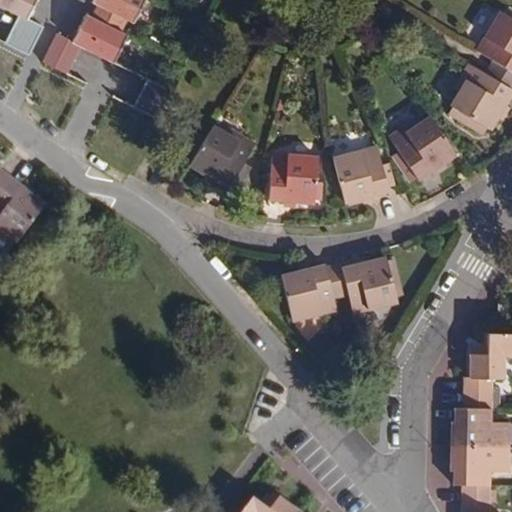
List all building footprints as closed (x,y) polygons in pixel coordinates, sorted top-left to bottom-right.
[(12,32),(33,43),(40,28),(28,22),(38,0),(0,0),(0,7),(19,17),(12,32)] [(101,9),(95,23),(119,36),(126,21),(135,25),(147,0),(95,0),(93,5),(101,9)] [(511,21),(507,18),(502,15),(478,53),(493,63),(511,74),(511,21)] [(54,53),(75,64),(82,49),(115,65),(128,40),(119,36),(95,23),(86,19),(73,45),(61,38),(54,53)] [(33,43),(12,32),(5,47),(26,57),(33,43)] [(75,64),(54,53),(46,69),(68,79),(75,64)] [(511,74),(493,63),(486,77),(508,90),(511,83),(511,74)] [(486,77),(470,67),(462,79),(467,82),(460,93),(450,108),(455,111),(469,120),(465,126),(479,135),(483,128),(489,131),(511,93),(511,92),(508,90),(486,77)] [(462,79),(455,90),(460,93),(467,82),(462,79)] [(146,80),(139,95),(161,107),(168,92),(146,80)] [(132,111),(153,121),(161,107),(139,95),(132,111)] [(450,117),(465,126),(469,120),(455,111),(450,117)] [(455,155),(428,117),(415,126),(404,134),(401,130),(388,139),(397,151),(403,160),(398,163),(397,164),(410,180),(415,176),(418,180),(455,155)] [(401,130),(404,134),(415,126),(412,121),(401,130)] [(233,135),(218,126),(192,172),(231,195),(233,191),(238,183),(244,186),(252,173),(246,170),(255,156),(240,147),(230,142),(233,135)] [(244,141),(233,135),(230,142),(240,147),(244,141)] [(348,204),(391,191),(389,186),(386,177),(392,175),(388,160),(382,162),(377,149),(335,162),(348,204)] [(403,160),(397,151),(392,155),(398,163),(403,160)] [(318,206),(318,161),(273,161),(272,206),(318,206)] [(0,226),(19,241),(45,205),(0,170),(0,226)] [(395,184),(392,175),(386,177),(389,186),(395,184)] [(239,194),(244,186),(238,183),(233,191),(239,194)] [(385,264),(383,260),(340,271),(347,296),(353,315),(395,303),(394,298),(389,280),(395,278),(391,262),(385,264)] [(326,274),(325,269),(283,280),(284,285),(279,287),(281,293),(286,292),(294,323),(337,311),(334,300),(326,274)] [(326,274),(334,300),(347,296),(340,271),(326,274)] [(394,298),(400,296),(395,278),(389,280),(394,298)] [(511,320),(511,304),(498,305),(498,321),(511,320)] [(463,407),(490,407),(490,376),(504,376),(504,353),(511,352),(511,333),(487,333),(487,347),(469,347),(470,377),(463,377),(463,407)] [(448,446),(506,447),(506,421),(489,421),(490,407),(463,407),(453,406),(453,421),(449,421),(448,446)] [(452,483),(460,484),(488,484),(489,471),(506,471),(506,447),(448,446),(448,471),(453,471),(452,483)] [(487,511),(488,484),(460,484),(458,511),(487,511)] [(293,511),(295,510),(273,494),(263,507),(251,499),(241,511),(293,511)]
